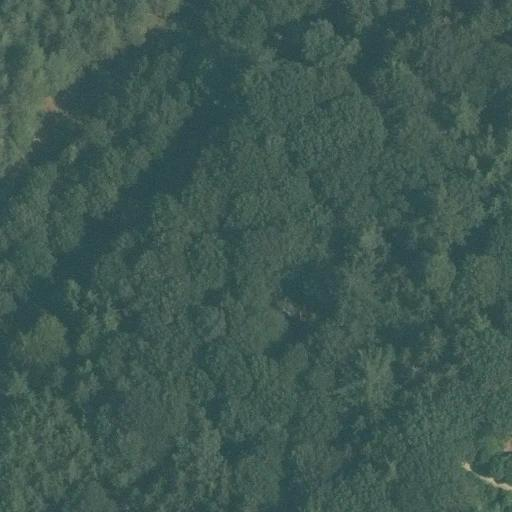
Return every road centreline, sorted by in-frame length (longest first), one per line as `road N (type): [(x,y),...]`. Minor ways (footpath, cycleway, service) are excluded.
road 1 (unclassified): [(0,275),(278,0)]
road 2 (track): [(204,71),(511,269)]
road 3 (track): [(511,360),(376,511)]
